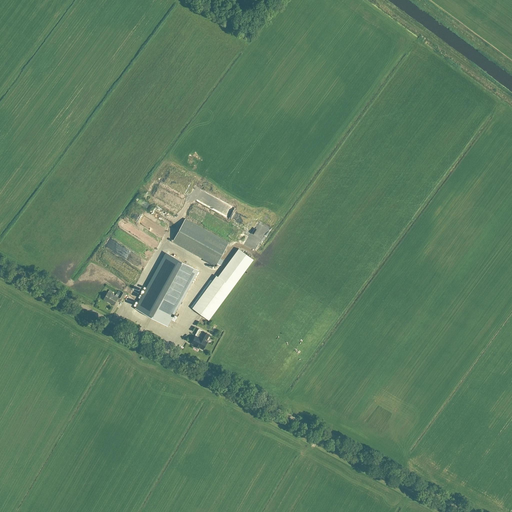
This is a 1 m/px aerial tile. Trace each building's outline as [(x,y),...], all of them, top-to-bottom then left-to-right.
[(185,220),(173,242),(216,266),(228,243),(185,220)] [(166,253),(136,308),(167,325),(171,319),(175,322),(176,319),(172,317),(198,271),(166,253)] [(232,288),(217,277),(216,276),(192,308),(209,320),(232,288)] [(121,291),(121,292),(118,290),(115,296),(109,292),(105,299),(115,304),(119,297),(122,299),(125,294),(121,291)] [(203,331),(200,338),(196,335),(191,343),(195,345),(195,346),(199,348),(199,347),(203,349),(207,342),(206,341),(209,335),(203,331)]
